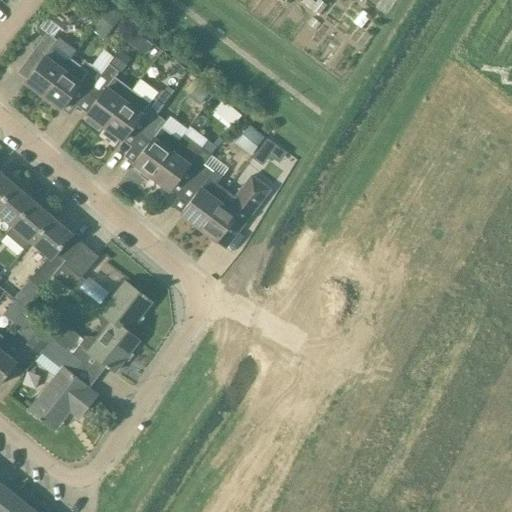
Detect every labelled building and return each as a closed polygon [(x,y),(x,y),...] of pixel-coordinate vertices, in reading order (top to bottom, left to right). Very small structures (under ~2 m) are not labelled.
[(60,38),(71,18),(58,11),(47,30),(60,38)] [(24,83),(42,96),(70,60),(52,46),(56,40),(46,33),(32,52),(41,60),(24,83)] [(80,67),(70,60),(42,96),(60,109),(77,86),(87,93),(94,84),(101,74),(84,61),(80,67)] [(101,126),(102,128),(132,89),(114,76),(117,72),(108,65),(101,74),(94,84),(103,90),(85,114),(87,116),(84,121),(97,131),(101,126)] [(148,125),(155,115),(163,105),(153,98),(157,91),(140,78),(132,89),(102,128),(105,130),(101,134),(115,144),(118,140),(121,141),(139,118),(148,125)] [(234,126),(243,114),(223,98),(214,111),(234,126)] [(132,165),(150,179),(178,142),(160,128),(165,122),(155,115),(148,125),(141,134),(150,141),(132,165)] [(251,125),(227,161),(243,172),(267,136),(251,125)] [(196,176),(203,166),(211,156),(183,136),(178,142),(150,179),(168,192),(186,168),(196,176)] [(180,215),(198,229),(225,192),(216,185),(220,179),(203,166),(196,176),(189,185),(198,192),(180,215)] [(0,202),(14,186),(0,173),(0,202)] [(14,186),(0,202),(0,216),(12,227),(33,202),(14,186)] [(225,192),(198,229),(216,242),(219,237),(228,244),(243,225),(262,200),(244,186),(234,198),(225,192)] [(31,243),(52,218),(33,202),(12,227),(5,234),(24,250),(31,243)] [(71,234),(52,218),(31,243),(48,257),(50,259),(70,235),(71,234)] [(62,263),(79,243),(70,235),(50,259),(48,257),(28,280),(40,290),(53,275),(62,263)] [(79,295),(89,283),(81,277),(98,256),(80,241),(79,243),(62,263),(53,275),(79,295)] [(104,315),(111,321),(119,327),(120,327),(128,332),(151,303),(124,282),(100,312),(104,315)] [(23,331),(30,321),(10,304),(2,315),(23,331)] [(102,332),(98,337),(86,336),(84,339),(72,354),(82,361),(89,352),(106,365),(115,372),(139,341),(128,332),(120,327),(119,327),(111,321),(104,315),(99,322),(102,332)] [(52,338),(72,354),(84,339),(63,323),(52,338)] [(82,361),(72,354),(52,338),(49,341),(40,352),(62,370),(30,410),(50,427),(67,406),(79,417),(96,396),(87,388),(88,388),(72,375),(82,361)] [(5,355),(0,350),(0,382),(22,356),(11,348),(5,355)] [(0,504),(9,492),(0,484),(0,504)] [(0,511),(25,511),(29,508),(9,492),(0,504),(0,511)]
